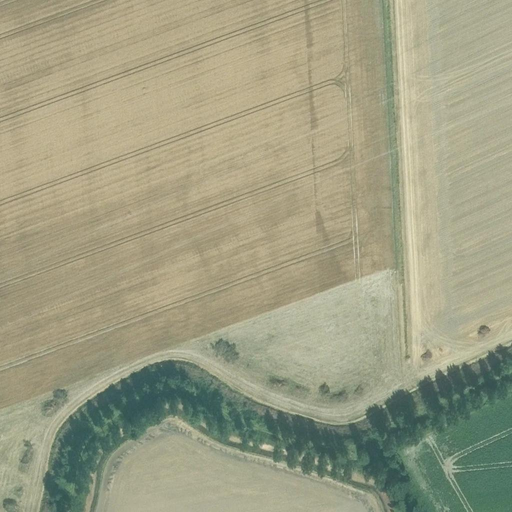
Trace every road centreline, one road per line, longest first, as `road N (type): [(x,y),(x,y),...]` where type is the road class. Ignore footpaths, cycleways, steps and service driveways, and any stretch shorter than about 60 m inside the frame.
road 1 (track): [(70,511),(90,445),(126,407),(177,383),(207,405),(366,459)]
road 2 (track): [(366,459),(396,431),(511,374)]
